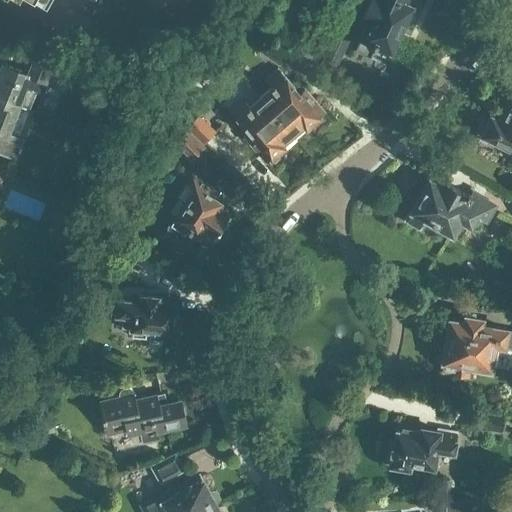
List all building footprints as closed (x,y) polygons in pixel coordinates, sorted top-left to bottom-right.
[(387,60),(402,29),(410,33),(425,0),(371,0),(361,22),(368,25),(356,50),(370,57),(372,54),(385,61),(386,59),(387,60)] [(330,77),(336,65),(337,62),(338,63),(339,61),(338,61),(347,42),(348,43),(349,41),(335,34),(317,71),(330,77)] [(290,50),(268,36),(259,51),(280,64),(290,50)] [(0,96),(21,105),(36,111),(47,82),(62,88),(70,68),(36,54),(28,74),(4,64),(0,72),(0,96)] [(263,99),(296,137),(308,128),(307,127),(324,112),(304,89),(300,93),(279,69),(266,80),(275,90),(263,99)] [(0,96),(0,153),(16,160),(24,140),(9,134),(21,105),(0,96)] [(296,137),(263,99),(252,109),(243,99),(231,110),(252,134),(247,138),(267,161),(284,147),(296,137)] [(511,108),(506,106),(499,121),(485,114),(477,130),(498,141),(496,145),(511,152),(511,108)] [(188,125),(204,142),(215,132),(199,115),(188,125)] [(205,145),(186,126),(174,139),(192,158),(205,145)] [(0,186),(5,189),(10,174),(0,170),(0,186)] [(194,174),(188,182),(177,200),(184,205),(171,225),(169,228),(169,230),(170,232),(170,233),(171,234),(173,236),(175,237),(176,237),(178,238),(179,237),(181,237),(184,234),(188,228),(190,229),(191,227),(206,237),(208,233),(213,236),(229,214),(223,211),(226,207),(220,202),(219,203),(206,194),(211,186),(194,174)] [(431,179),(413,209),(412,208),(411,210),(412,210),(407,218),(421,227),(423,223),(424,223),(427,219),(460,239),(474,215),(486,221),(494,207),(468,192),(467,193),(444,180),(441,185),(431,179)] [(145,257),(125,247),(118,260),(139,270),(145,257)] [(147,329),(181,332),(182,319),(174,318),(175,306),(166,305),(166,297),(136,294),(135,301),(119,299),(117,314),(134,316),(133,335),(146,337),(147,329)] [(467,316),(465,322),(451,319),(448,336),(444,335),(440,354),(445,355),(444,357),(454,359),(452,373),(468,377),(470,367),(490,371),(495,344),(511,347),(511,331),(482,325),(483,319),(467,316)] [(133,394),(132,388),(131,387),(130,386),(129,385),(128,384),(127,383),(126,383),(124,383),(123,383),(122,384),(120,384),(119,385),(118,386),(118,388),(117,389),(117,390),(117,391),(99,396),(101,401),(108,432),(130,427),(131,434),(139,433),(141,439),(157,435),(156,431),(183,424),(177,401),(172,402),(169,392),(135,400),(134,393),(133,394)] [(475,416),(474,425),(503,431),(505,421),(475,416)] [(440,430),(399,423),(396,440),(391,440),(391,442),(387,442),(386,442),(385,442),(383,443),(382,444),(382,445),(381,446),(381,447),(381,449),(381,450),(382,451),(382,452),(383,453),(384,454),(385,454),(387,455),(388,455),(388,458),(393,459),(392,465),(410,468),(411,462),(435,467),(435,463),(437,462),(439,454),(437,452),(438,448),(456,451),(458,434),(440,431),(440,430)] [(149,463),(159,481),(183,468),(175,451),(149,463)] [(169,511),(172,511),(202,511),(217,504),(216,502),(220,498),(216,490),(210,492),(202,477),(183,487),(178,483),(171,487),(169,483),(137,502),(142,511),(169,511)] [(446,497),(446,511),(483,511),(484,497),(446,497)]
